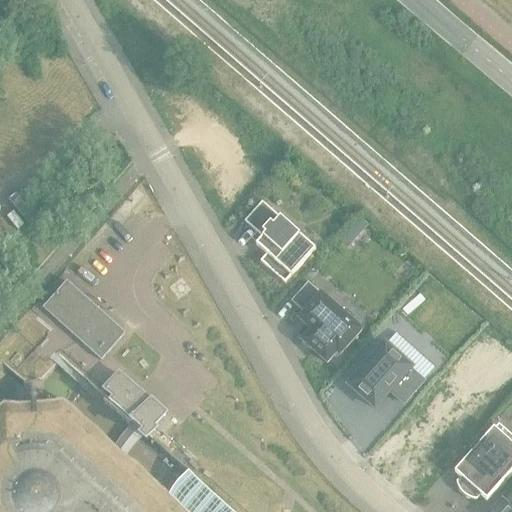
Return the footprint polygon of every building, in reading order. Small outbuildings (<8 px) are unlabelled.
[(315,251),(262,203),(244,223),(262,239),(256,246),(266,256),(260,263),(285,285),(315,251)] [(357,214),(339,238),(350,246),(368,223),(357,214)] [(109,353),(124,335),(66,283),(42,309),(101,361),(106,356),(107,357),(109,353)] [(361,331),(308,283),(291,302),(304,314),(299,320),(311,331),(302,342),(303,343),(326,364),(336,353),(339,356),(361,331)] [(396,334),(348,387),(375,410),(390,393),(403,405),(435,369),(396,334)] [(152,428),(164,415),(121,376),(120,376),(119,376),(118,376),(117,376),(103,391),(113,400),(110,404),(133,424),(144,435),(142,437),(146,441),(155,431),(152,428)] [(191,511),(170,494),(126,455),(114,444),(64,400),(3,403),(0,406),(0,511),(191,511)] [(142,437),(144,435),(133,424),(114,444),(126,455),(142,437)] [(511,474),(511,472),(511,445),(493,429),(479,445),(471,454),(454,473),(486,502),(503,483),(503,482),(511,474)] [(234,511),(190,471),(170,494),(191,511),(234,511)]
